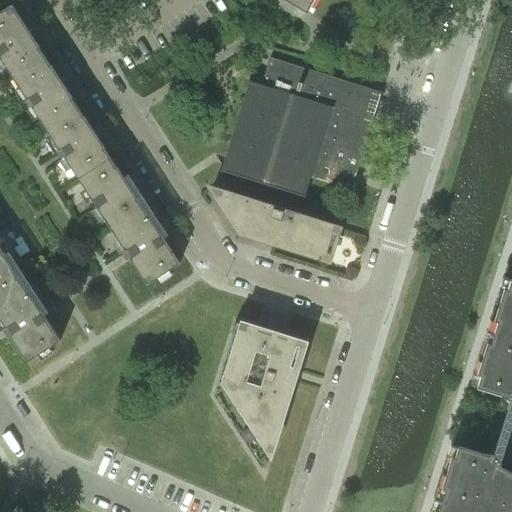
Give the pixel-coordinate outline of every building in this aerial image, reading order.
[(284,0),(306,13),(313,0),(284,0)] [(0,12),(0,58),(12,77),(44,56),(31,36),(32,35),(31,34),(30,34),(27,28),(26,26),(26,27),(11,5),(0,12)] [(44,56),(12,77),(45,127),(77,106),(64,86),(65,86),(64,84),(63,85),(59,79),(60,78),(59,77),(58,77),(44,56)] [(373,144),(380,131),(371,125),(381,92),(269,57),(261,84),(248,80),(247,82),(248,82),(221,169),(220,169),(220,170),(304,197),(305,196),(304,195),(310,178),(350,191),(361,158),(368,160),(373,144)] [(77,106),(45,127),(78,178),(110,157),(97,136),(96,134),(96,135),(92,129),(93,129),(92,127),(91,128),(77,106)] [(179,263),(163,239),(162,238),(162,229),(157,229),(110,157),(78,178),(147,284),(179,263)] [(339,228),(211,188),(211,189),(238,231),(250,235),(257,237),(258,234),(263,235),(261,241),(273,245),(274,242),(323,257),(331,229),(338,231),(339,228)] [(59,341),(44,316),(43,315),(43,306),(37,306),(0,248),(0,319),(5,327),(4,327),(9,336),(10,335),(27,362),(59,341)] [(511,278),(507,290),(504,289),(494,321),(497,322),(493,334),(490,343),(487,342),(477,375),(480,376),(477,388),(501,395),(510,400),(493,454),(483,453),(458,445),(455,457),(451,456),(441,488),(445,489),(438,511),(434,510),(433,511),(511,511),(511,472),(498,465),(511,422),(511,278)] [(293,373),(293,372),(303,343),(279,335),(278,335),(277,337),(259,331),(260,329),(236,322),(213,395),(263,471),(287,393),(281,392),(283,387),(287,388),(290,377),(286,375),(287,371),(293,373)]
